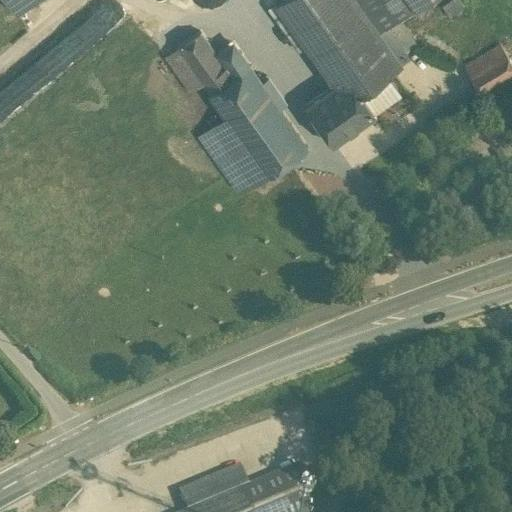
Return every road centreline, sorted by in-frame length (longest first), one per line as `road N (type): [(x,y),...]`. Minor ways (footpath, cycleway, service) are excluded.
road 1 (secondary): [(91,451),(343,340),(511,288)]
road 2 (unclassified): [(91,451),(0,338)]
